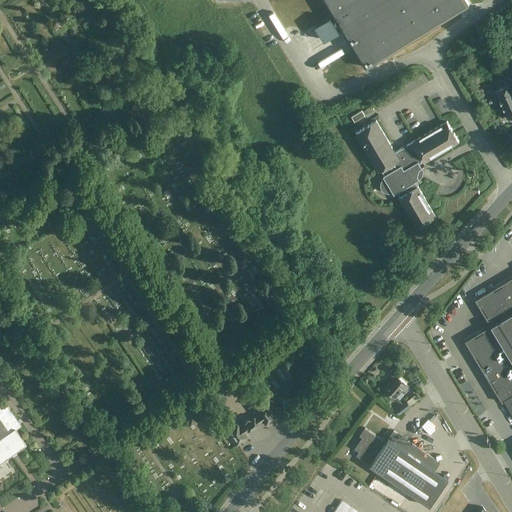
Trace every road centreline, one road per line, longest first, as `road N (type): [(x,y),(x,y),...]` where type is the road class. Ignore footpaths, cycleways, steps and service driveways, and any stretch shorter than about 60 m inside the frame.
road 1 (tertiary): [(396,319),(230,511)]
road 2 (unclassified): [(511,499),(396,319)]
road 3 (unknown): [(493,262),(462,313),(458,346),(511,436)]
road 4 (tertiary): [(396,319),(511,190)]
